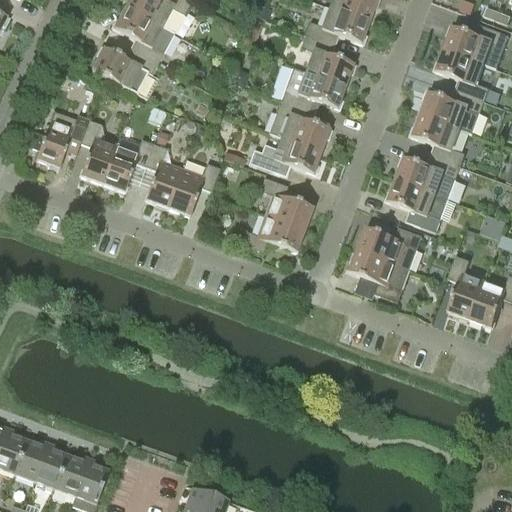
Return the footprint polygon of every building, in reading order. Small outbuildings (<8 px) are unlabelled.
[(188,7),(174,0),(164,0),(162,5),(151,0),(129,0),(123,12),(160,32),(170,13),(182,19),(188,7)] [(331,0),(328,11),(367,26),(372,12),(374,13),(377,4),(365,0),(331,0)] [(254,15),(254,17),(254,19),(255,20),(256,20),(257,21),(260,22),(261,23),(264,24),(265,23),(266,22),(267,20),(269,16),(269,15),(269,13),(268,12),(267,12),(267,10),(268,7),(267,5),(266,4),(264,4),(263,3),(262,3),(260,2),(259,2),(258,4),(257,5),(256,7),(256,8),(256,9),(255,10),(255,11),(254,15)] [(303,39),(326,48),(330,37),(361,49),(364,40),(362,39),(367,26),(328,11),(320,31),(308,27),(303,39)] [(494,24),(497,16),(485,11),(482,20),(494,24)] [(134,57),(156,69),(172,38),(160,32),(123,12),(117,25),(114,24),(110,32),(139,47),(134,57)] [(497,16),(494,24),(506,28),(509,20),(497,16)] [(241,48),(240,51),(240,52),(241,53),(242,53),(243,53),(243,54),(244,54),(245,54),(247,55),(249,55),(250,54),(250,53),(251,52),(252,51),(252,50),(253,48),(254,46),(254,45),(254,44),(255,44),(255,43),(256,42),(257,38),(259,33),(261,28),(261,27),(260,25),(252,23),(249,23),(249,24),(248,25),(247,26),(246,27),(245,27),(244,29),(243,33),(244,35),(244,36),(245,37),(244,37),(245,38),(244,40),(243,41),(243,42),(242,46),(241,47),(241,48)] [(448,41),(443,54),(483,69),(490,49),(503,53),(507,40),(485,31),(481,42),(449,31),(446,40),(448,41)] [(326,48),(303,39),(298,52),(311,57),(303,77),(343,91),(348,78),(350,79),(353,70),(322,58),(326,48)] [(156,69),(134,57),(129,67),(100,51),(95,60),(97,61),(90,74),(135,98),(146,77),(150,79),(156,69)] [(476,89),(483,69),(443,54),(438,68),(436,67),(433,76),(464,87),(460,97),(483,106),(488,93),(476,89)] [(291,72),(279,105),(302,113),(306,103),(337,114),(340,105),(338,105),(343,91),(303,77),(291,72)] [(478,119),(483,106),(460,97),(456,108),(425,96),(422,105),(424,106),(419,119),(459,134),(466,114),(478,119)] [(267,137),(279,142),(319,156),(324,143),(326,144),(329,135),(298,123),(302,113),(279,105),(267,137)] [(68,144),(78,147),(87,124),(75,120),(74,125),(52,117),(43,141),(33,137),(28,151),(38,154),(34,164),(48,169),(48,171),(57,175),(68,144)] [(451,154),(459,134),(419,119),(414,133),(412,132),(409,141),(440,152),(436,163),(459,171),(464,158),(451,154)] [(78,180),(100,188),(115,149),(95,142),(100,129),(87,124),(78,147),(89,151),(78,180)] [(319,156),(279,142),(275,153),(262,148),(259,157),(251,154),(246,167),(278,179),(282,168),(313,180),(316,171),(314,170),(319,156)] [(133,168),(144,172),(152,149),(139,144),(135,156),(115,149),(100,188),(123,197),(133,168)] [(143,204),(166,212),(180,173),(160,166),(165,153),(152,149),(144,172),(154,175),(143,204)] [(224,155),(222,162),(241,169),(243,162),(224,155)] [(447,204),(459,171),(436,163),(433,173),(401,162),(398,170),(400,171),(395,185),(447,204)] [(200,180),(180,173),(166,212),(188,221),(199,192),(210,196),(218,173),(205,168),(200,180)] [(270,200),(263,220),(302,235),(310,212),(282,202),(286,191),(263,182),(258,196),(270,200)] [(435,237),(447,204),(395,185),(390,198),(388,197),(385,206),(416,218),(412,229),(435,237)] [(294,257),(302,235),(263,220),(255,240),(243,235),(238,249),(261,257),(265,246),(294,257)] [(365,233),(357,255),(409,274),(421,241),(398,232),(394,243),(365,233)] [(396,307),(401,294),(409,274),(357,255),(349,277),(378,288),(374,299),(396,307)] [(469,324),(483,285),(464,278),(468,265),(455,260),(446,283),(457,287),(447,316),(469,324)] [(502,304),(511,307),(511,281),(508,280),(503,292),(483,285),(469,324),(491,333),(502,304)] [(0,450),(0,474),(12,479),(25,444),(10,439),(12,434),(7,433),(0,450)] [(12,479),(33,486),(47,447),(41,445),(39,450),(25,444),(12,479)] [(33,486),(53,494),(66,459),(51,454),(53,449),(47,447),(33,486)] [(53,494),(73,501),(88,462),(82,460),(80,465),(66,459),(53,494)] [(88,462),(73,501),(69,510),(75,511),(93,511),(95,509),(107,475),(91,469),(93,464),(88,462)] [(184,511),(187,511),(224,511),(227,505),(191,492),(184,511)]
